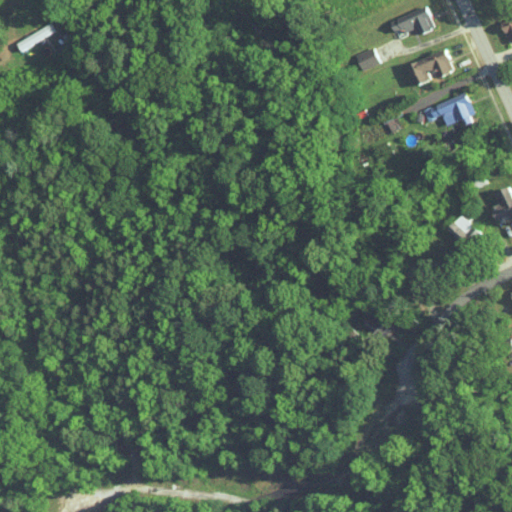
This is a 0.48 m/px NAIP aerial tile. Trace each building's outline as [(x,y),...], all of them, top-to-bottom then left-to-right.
[(433,27),(424,5),(388,21),(396,37),(413,30),(415,35),(433,27)] [(500,23),(508,43),(511,41),(511,20),(508,22),(507,20),(500,23)] [(14,43),(19,51),(53,32),(47,23),(14,43)] [(359,71),(378,62),(371,47),(353,55),(359,71)] [(415,85),(433,78),(453,70),(444,48),(407,64),(415,85)] [(464,93),(421,108),(426,122),(441,116),(444,125),(459,120),(461,125),(474,120),(464,93)] [(511,217),(511,199),(507,186),(494,191),(499,203),(489,208),(496,225),(511,217)] [(446,229),(464,246),(478,232),(460,214),(446,229)]
